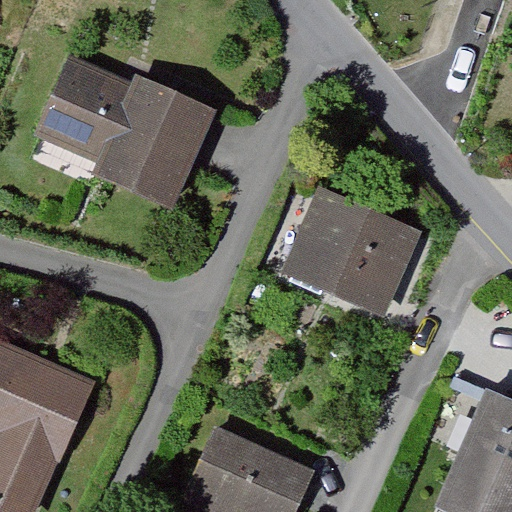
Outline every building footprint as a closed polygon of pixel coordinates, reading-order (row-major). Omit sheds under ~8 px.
[(78,62),(46,134),(101,159),(93,176),(182,216),(230,110),(146,72),(138,89),(78,62)] [(323,193),(287,274),(391,319),(427,238),(323,193)] [(0,508),(8,511),(38,511),(93,388),(0,346),(0,508)] [(440,503),(460,511),(511,511),(511,398),(493,390),(478,423),(457,414),(441,449),(460,458),(440,503)] [(223,432),(190,508),(200,511),(301,511),(318,473),(223,432)]
